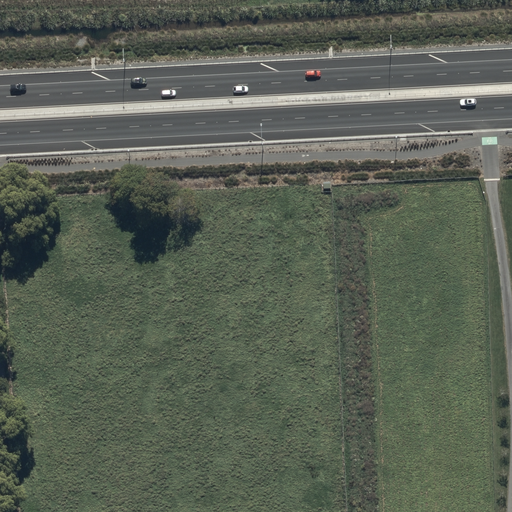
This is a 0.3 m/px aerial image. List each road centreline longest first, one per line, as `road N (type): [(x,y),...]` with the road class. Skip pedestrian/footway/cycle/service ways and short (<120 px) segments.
road 1 (trunk): [(511,106),(0,133)]
road 2 (trunk): [(0,97),(511,70)]
